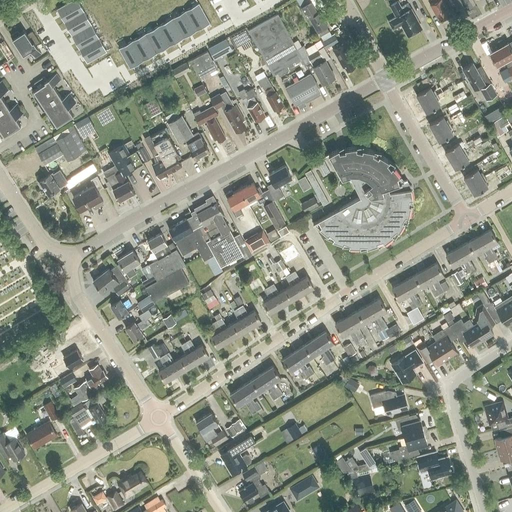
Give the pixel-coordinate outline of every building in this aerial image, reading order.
[(72,0),(57,9),(64,22),(84,11),(77,0),(72,0)] [(322,0),(297,0),(301,6),(311,0),(312,0),(317,9),(325,4),(322,0)] [(431,0),(433,3),(430,5),(433,11),(434,11),(439,19),(449,13),(441,0),(431,0)] [(401,7),(398,1),(390,6),(396,17),(389,21),(393,29),(401,25),(404,30),(405,30),(408,36),(421,28),(408,3),(401,7)] [(305,13),(307,12),(318,30),(321,36),(330,30),(327,25),(320,12),(316,14),(313,8),(314,8),(311,2),(302,7),(305,13)] [(199,3),(185,11),(196,31),(210,23),(199,3)] [(84,11),(64,22),(72,36),(92,24),(84,11)] [(185,11),(172,18),(183,38),(196,31),(185,11)] [(320,90),(306,65),(297,49),(278,14),(248,30),(273,75),(278,73),(279,76),(287,72),(289,76),(283,79),(284,81),(283,82),(285,86),(288,92),(290,92),(296,103),(320,90)] [(172,18),(159,25),(170,45),(183,38),(172,18)] [(79,49),(99,38),(92,24),(72,36),(79,49)] [(170,45),(159,25),(145,33),(157,53),(170,45)] [(235,48),(251,39),(245,30),(230,39),(235,48)] [(27,35),(25,31),(20,34),(18,31),(11,36),(23,55),(30,50),(35,58),(41,54),(41,53),(38,49),(35,44),(39,42),(32,31),(27,35)] [(145,33),(132,40),(143,60),(157,53),(145,33)] [(338,41),(335,35),(322,42),(325,48),(338,41)] [(99,38),(79,49),(87,63),(107,51),(99,38)] [(232,49),(226,38),(209,48),(214,59),(232,49)] [(9,48),(4,40),(0,42),(0,49),(2,53),(9,48)] [(130,68),(143,60),(132,40),(119,48),(130,68)] [(298,40),(293,42),(297,49),(302,46),(298,40)] [(330,58),(320,41),(315,44),(318,50),(309,55),(304,45),(297,49),(306,65),(311,62),(314,66),(313,67),(323,84),(335,77),(325,60),(330,58)] [(497,65),(504,61),(508,68),(508,69),(511,76),(511,42),(509,44),(508,43),(490,53),(497,65)] [(343,68),(345,67),(347,71),(356,66),(350,56),(352,55),(345,43),(333,50),(343,68)] [(190,60),(200,78),(217,68),(208,51),(190,60)] [(176,77),(190,69),(186,61),(171,69),(176,77)] [(225,75),(220,77),(227,89),(239,83),(229,63),(221,68),(225,75)] [(486,101),(494,96),(497,95),(491,83),(481,66),(477,69),(473,63),(462,69),(474,89),(478,87),(486,101)] [(54,128),(73,115),(68,108),(76,103),(70,93),(62,98),(53,85),(61,80),(56,74),(47,80),(44,76),(34,83),(37,88),(33,91),(36,95),(34,97),(43,112),(46,110),(52,118),(49,120),(54,128)] [(266,97),(269,102),(271,103),(275,110),(283,106),(279,100),(280,99),(276,91),(275,92),(270,82),(266,75),(257,81),(261,87),(262,86),(268,96),(266,97)] [(0,135),(2,138),(21,125),(16,118),(24,113),(17,104),(10,109),(1,95),(8,90),(2,80),(0,81),(0,135)] [(434,85),(416,95),(423,107),(441,97),(434,85)] [(244,89),(238,92),(242,99),(244,102),(251,113),(252,113),(256,121),(264,116),(261,110),(262,110),(257,102),(254,97),(257,95),(253,88),(246,92),(244,89)] [(219,93),(210,98),(216,109),(223,105),(226,110),(224,111),(232,125),(232,124),(237,132),(245,127),(242,122),(245,120),(236,105),(234,106),(231,100),(225,103),(219,93)] [(441,97),(423,107),(431,119),(448,109),(441,97)] [(144,105),(150,116),(162,110),(155,98),(144,105)] [(447,107),(456,123),(465,118),(456,102),(447,107)] [(200,110),(194,113),(200,124),(207,120),(209,124),(206,125),(215,140),(217,139),(218,142),(226,138),(214,117),(218,115),(213,106),(201,112),(200,110)] [(495,119),(491,112),(485,115),(489,123),(495,119)] [(179,142),(193,134),(182,115),(168,122),(179,142)] [(452,120),(435,130),(442,142),(459,132),(452,120)] [(497,137),(504,132),(497,120),(490,124),(497,137)] [(84,125),(89,133),(95,130),(90,121),(84,125)] [(477,127),(482,136),(488,133),(484,124),(477,127)] [(73,125),(68,128),(70,132),(56,139),(68,161),(86,150),(73,125)] [(165,128),(151,136),(171,172),(182,166),(178,160),(181,158),(165,128)] [(459,132),(442,142),(449,154),(466,144),(459,132)] [(195,159),(209,151),(199,134),(186,141),(188,145),(188,146),(195,159)] [(160,179),(171,172),(151,136),(150,136),(153,141),(147,144),(154,156),(154,157),(157,162),(152,165),(160,179)] [(484,147),(478,137),(468,142),(474,152),(484,147)] [(145,162),(151,159),(144,146),(143,146),(141,142),(136,145),(138,149),(145,162)] [(115,174),(114,172),(106,177),(109,181),(105,183),(110,190),(113,188),(120,201),(135,192),(128,180),(128,181),(124,174),(137,167),(124,144),(118,148),(116,144),(108,149),(110,152),(109,153),(119,172),(115,174)] [(410,200),(412,200),(413,200),(411,189),(410,189),(402,191),(401,189),(406,186),(404,182),(407,181),(407,180),(399,182),(397,176),(399,175),(400,175),(393,166),(392,166),(391,168),(387,163),(389,161),(379,154),(379,155),(378,157),(373,154),(374,151),(363,148),(363,149),(362,151),(356,150),(356,147),(357,147),(345,148),(345,149),(346,151),(340,152),(339,149),(329,154),(329,155),(331,158),(333,161),(335,165),(336,168),(342,178),(350,176),(361,197),(313,223),(314,224),(319,221),(322,227),(320,228),(319,228),(328,236),(330,234),(334,238),(333,240),(332,241),(343,245),(344,245),(343,244),(344,243),(350,245),(349,247),(349,248),(361,248),(360,248),(361,246),(367,246),(367,248),(367,249),(378,245),(377,243),(383,241),(384,243),(384,244),(393,236),(392,235),(397,231),(398,232),(398,233),(399,233),(405,223),(404,223),(403,222),(406,217),(408,217),(408,218),(409,218),(411,206),(410,206),(408,206),(410,200)] [(475,154),(457,165),(464,177),(482,166),(475,154)] [(97,170),(93,163),(71,178),(75,184),(97,170)] [(507,163),(494,169),(498,179),(511,173),(507,163)] [(267,186),(269,188),(274,198),(275,200),(283,196),(277,185),(284,181),(285,183),(291,179),(291,178),(292,177),(285,165),(269,174),(274,182),(267,186)] [(482,166),(464,177),(471,189),(489,179),(482,166)] [(39,183),(41,188),(44,188),(49,195),(60,188),(68,182),(60,170),(52,175),(50,173),(39,181),(40,182),(39,183)] [(97,190),(103,187),(97,176),(91,180),(94,185),(73,196),(81,210),(91,204),(94,208),(104,202),(97,190)] [(263,205),(274,198),(269,188),(262,192),(259,186),(256,188),(253,183),(247,186),(247,185),(240,189),(247,202),(256,197),(260,204),(262,203),(263,205)] [(239,207),(247,202),(240,189),(233,193),(232,190),(224,194),(228,200),(229,199),(234,209),(233,209),(237,216),(242,213),(239,207)] [(306,212),(319,205),(315,197),(302,204),(306,212)] [(285,223),(273,201),(264,206),(276,228),(285,223)] [(252,255),(239,233),(234,236),(222,215),(224,214),(217,202),(197,213),(203,224),(199,227),(221,268),(244,255),(246,259),(252,255)] [(214,256),(198,227),(193,230),(187,218),(169,228),(183,255),(197,248),(204,261),(214,256)] [(289,231),(286,225),(278,230),(281,235),(289,231)] [(251,253),(270,242),(263,229),(244,240),(251,253)] [(497,242),(490,229),(479,235),(486,248),(497,242)] [(145,287),(151,296),(154,302),(189,282),(181,267),(186,265),(173,242),(168,245),(167,244),(161,233),(147,240),(154,251),(158,259),(148,265),(154,275),(157,280),(145,287)] [(479,235),(468,242),(475,254),(482,250),(485,255),(489,253),(486,248),(479,235)] [(468,242),(457,248),(467,266),(471,263),(468,258),(475,254),(468,242)] [(300,254),(295,246),(287,251),(288,252),(282,256),(286,263),(300,254)] [(457,248),(446,254),(453,267),(460,263),(463,268),(467,266),(457,248)] [(133,250),(118,259),(129,277),(137,272),(133,266),(140,261),(133,250)] [(494,250),(489,253),(493,260),(496,259),(498,258),(494,250)] [(489,263),(493,260),(489,253),(485,255),(485,256),(489,263)] [(286,268),(281,259),(274,263),(280,272),(282,270),(286,268)] [(496,259),(493,260),(498,269),(500,271),(502,270),(496,259)] [(498,269),(494,261),(487,265),(492,273),(498,269)] [(437,279),(444,275),(437,263),(426,269),(433,281),(436,286),(440,284),(437,279)] [(472,263),(471,263),(467,266),(471,273),(476,270),(472,263)] [(110,270),(109,268),(93,281),(103,293),(113,285),(115,288),(114,289),(118,294),(130,284),(125,275),(117,265),(110,270)] [(471,273),(467,266),(463,268),(462,268),(466,276),(471,273)] [(436,286),(433,281),(426,269),(414,275),(421,287),(428,284),(431,289),(436,286)] [(303,294),(303,293),(313,287),(307,276),(299,281),(297,279),(299,278),(295,271),(291,274),(296,282),(303,294)] [(463,282),(457,271),(451,274),(457,285),(463,282)] [(292,300),(303,294),(296,282),(291,274),(286,276),(290,283),(292,282),(293,284),(285,289),(292,300)] [(154,275),(143,282),(145,287),(157,280),(154,275)] [(414,275),(403,281),(413,299),(417,297),(414,292),(421,287),(414,275)] [(479,289),(488,284),(483,276),(474,281),(479,289)] [(403,281),(392,288),(399,300),(406,296),(409,302),(413,299),(403,281)] [(274,284),(269,286),(274,295),(281,306),(292,300),(285,289),(277,294),(276,291),(278,290),(274,284)] [(440,284),(436,286),(440,294),(444,291),(440,284)] [(272,297),(270,298),(263,302),(270,313),(281,306),(274,295),(269,286),(265,289),(269,296),(270,295),(272,297)] [(440,294),(436,286),(431,289),(435,297),(440,294)] [(125,291),(127,297),(134,294),(132,288),(125,291)] [(207,303),(216,298),(211,289),(202,294),(207,303)] [(143,312),(155,304),(149,295),(137,303),(143,312)] [(243,303),(239,296),(234,299),(238,306),(243,303)] [(418,296),(417,297),(413,299),(417,306),(422,304),(418,296)] [(380,298),(369,304),(379,322),(383,319),(380,314),(387,310),(380,298)] [(132,304),(129,300),(128,299),(123,303),(120,299),(111,305),(119,318),(128,312),(126,308),(132,304)] [(417,306),(413,299),(409,302),(413,309),(415,307),(417,306)] [(507,326),(511,322),(511,311),(507,303),(505,300),(494,306),(492,302),(485,307),(494,320),(500,316),(507,326)] [(357,311),(364,323),(371,319),(374,324),(379,322),(369,304),(357,311)] [(479,322),(474,325),(483,340),(494,334),(489,326),(495,322),(493,320),(494,320),(485,307),(483,304),(477,308),(475,315),(479,322)] [(261,321),(255,310),(246,315),(245,313),(247,312),(243,305),(238,308),(244,316),(250,328),(261,321)] [(153,306),(148,309),(152,315),(157,312),(153,306)] [(240,334),(250,328),(244,316),(238,308),(234,310),(238,317),(240,316),(241,318),(233,323),(240,334)] [(147,318),(152,315),(148,309),(139,315),(142,321),(136,324),(135,322),(126,328),(134,340),(143,334),(140,330),(150,323),(147,318)] [(346,317),(353,329),(356,334),(357,334),(361,332),(358,326),(364,323),(357,311),(346,317)] [(420,312),(410,318),(413,324),(424,318),(420,312)] [(170,314),(163,319),(168,327),(175,323),(170,314)] [(346,317),(335,323),(342,336),(349,332),(352,337),(356,334),(353,329),(346,317)] [(229,341),(229,340),(240,334),(233,323),(225,328),(224,326),(225,325),(221,318),(217,321),(222,329),(229,341)] [(383,319),(379,322),(383,329),(387,327),(383,319)] [(461,341),(460,340),(466,336),(473,347),(483,340),(474,325),(470,319),(463,323),(462,320),(455,324),(451,327),(460,342),(461,341)] [(218,347),(229,341),(222,329),(217,321),(213,323),(217,330),(218,329),(219,331),(211,336),(218,347)] [(383,329),(379,322),(374,324),(378,332),(383,329)] [(396,324),(386,330),(390,337),(400,331),(396,324)] [(450,325),(442,330),(446,335),(436,341),(447,358),(457,352),(457,351),(456,352),(450,342),(458,337),(451,327),(450,325)] [(389,336),(386,330),(385,328),(378,332),(383,340),(389,336)] [(326,354),(331,351),(328,347),(334,342),(326,330),(315,337),(323,350),(326,354)] [(361,331),(361,332),(357,334),(361,342),(366,339),(361,331)] [(361,342),(357,334),(356,334),(352,337),(356,344),(361,342)] [(315,337),(304,344),(312,357),(323,350),(315,337)] [(403,350),(411,344),(407,337),(398,343),(403,350)] [(209,355),(202,344),(194,349),(192,347),(194,346),(190,339),(187,341),(186,342),(191,351),(198,362),(209,355)] [(437,365),(447,358),(436,341),(427,347),(424,342),(416,347),(426,362),(433,357),(437,364),(437,365)] [(187,350),(188,352),(180,357),(187,368),(198,362),(191,351),(186,342),(181,345),(185,351),(187,350)] [(161,354),(154,343),(148,347),(154,358),(161,354)] [(163,343),(157,346),(163,355),(168,352),(163,343)] [(343,347),(349,357),(356,352),(350,343),(343,347)] [(304,344),(294,352),(302,364),(312,357),(304,344)] [(70,368),(83,360),(77,349),(64,358),(66,362),(60,366),(64,371),(70,368)] [(403,382),(404,381),(406,382),(408,381),(410,380),(411,378),(411,376),(416,373),(413,368),(423,362),(415,350),(405,356),(392,364),(403,382)] [(331,351),(326,354),(331,361),(336,358),(331,351)] [(187,368),(180,357),(172,362),(171,360),(173,359),(169,352),(164,355),(168,362),(176,375),(187,368)] [(294,352),(293,352),(283,359),(291,371),(298,367),(301,371),(305,369),(302,364),(294,352)] [(327,364),(331,361),(326,354),(322,357),(327,364)] [(165,381),(176,375),(168,362),(164,355),(160,357),(164,364),(163,364),(165,367),(159,370),(165,381)] [(83,400),(91,395),(88,390),(91,387),(92,389),(99,385),(98,383),(108,377),(103,370),(102,371),(98,364),(89,369),(92,374),(85,378),(87,380),(75,388),(83,400)] [(262,372),(270,385),(274,390),(278,387),(275,382),(281,378),(273,365),(262,372)] [(310,366),(305,368),(310,376),(314,373),(310,366)] [(305,368),(305,369),(301,371),(305,378),(310,376),(305,368)] [(71,372),(63,377),(59,379),(64,388),(76,380),(71,372)] [(270,385),(262,372),(252,380),(260,392),(270,385)] [(344,386),(349,389),(355,381),(350,378),(349,380),(344,386)] [(252,404),(255,402),(251,397),(260,392),(252,380),(241,387),(252,404)] [(241,387),(230,394),(238,406),(245,402),(248,407),(252,404),(241,387)] [(278,387),(274,390),(278,397),(283,394),(278,387)] [(269,393),(274,400),(278,397),(274,390),(269,393)] [(394,412),(407,408),(407,409),(408,408),(404,394),(404,395),(388,399),(386,391),(370,395),(374,408),(385,405),(387,411),(386,413),(393,416),(394,412)] [(89,408),(99,424),(107,419),(97,403),(105,398),(101,393),(82,404),(82,403),(70,410),(71,411),(70,414),(71,416),(74,415),(80,427),(92,420),(86,410),(89,408)] [(487,412),(486,412),(486,414),(487,417),(488,419),(489,418),(491,423),(498,421),(499,428),(511,424),(511,416),(507,418),(502,402),(498,403),(497,399),(498,404),(486,407),(487,412)] [(60,416),(51,401),(43,405),(52,420),(60,416)] [(259,414),(264,411),(257,401),(255,402),(252,404),(257,411),(259,414)] [(252,404),(248,407),(253,414),(257,411),(252,404)] [(216,446),(228,438),(223,430),(216,434),(211,427),(218,423),(211,412),(196,422),(203,432),(201,433),(207,441),(211,438),(216,446)] [(410,416),(395,420),(395,421),(398,420),(400,425),(398,426),(399,430),(403,429),(405,437),(427,431),(425,425),(422,426),(421,419),(410,422),(409,417),(410,417),(410,416)] [(232,424),(238,432),(244,429),(238,420),(232,424)] [(35,448),(56,435),(48,421),(27,434),(35,448)] [(295,423),(286,428),(293,439),(307,430),(304,424),(298,428),(295,423)] [(226,428),(231,437),(237,433),(232,425),(226,428)] [(495,439),(498,450),(511,445),(511,426),(507,428),(509,435),(495,439)] [(80,427),(75,430),(78,435),(83,432),(80,427)] [(239,453),(256,443),(249,431),(225,445),(229,450),(221,455),(232,474),(246,465),(245,464),(250,462),(251,459),(249,455),(245,454),(241,457),(239,453)] [(404,446),(400,447),(400,450),(401,452),(404,451),(405,457),(420,453),(420,452),(418,453),(417,447),(428,444),(426,438),(429,437),(427,431),(405,437),(407,445),(404,446)] [(25,454),(15,438),(10,441),(4,432),(0,434),(0,451),(4,458),(11,455),(14,460),(25,454)] [(319,445),(312,449),(316,455),(322,451),(319,445)] [(511,445),(498,450),(501,460),(511,457),(511,445)] [(398,451),(391,453),(393,461),(402,458),(401,455),(399,454),(398,451)] [(452,470),(453,470),(452,464),(451,465),(448,456),(438,459),(436,451),(417,457),(421,471),(429,469),(432,480),(441,478),(440,476),(453,472),(452,470)] [(343,473),(352,470),(342,456),(335,461),(343,473)] [(252,482),(239,490),(240,492),(239,493),(241,496),(242,495),(245,500),(246,499),(248,502),(250,502),(253,500),(254,499),(252,495),(258,492),(261,497),(269,491),(265,484),(262,485),(258,479),(260,477),(258,473),(267,468),(263,461),(254,467),(253,466),(242,473),(247,480),(249,479),(252,482)] [(139,487),(148,482),(141,471),(128,478),(127,476),(117,482),(127,497),(140,489),(139,487)] [(374,491),(369,474),(352,479),(357,496),(374,491)] [(306,478),(291,488),(297,499),(313,489),(306,478)] [(106,496),(115,510),(125,504),(117,490),(106,496)] [(139,505),(128,511),(163,511),(165,511),(163,507),(166,505),(162,499),(160,501),(157,497),(145,505),(147,508),(142,511),(139,505)] [(417,504),(414,499),(404,505),(408,511),(414,511),(418,510),(415,506),(417,504)] [(462,511),(456,501),(438,511),(462,511)] [(288,511),(283,502),(267,511),(288,511)] [(392,511),(404,511),(399,502),(389,507),(392,511)] [(96,511),(95,510),(91,511),(86,511),(81,503),(71,509),(72,511),(96,511)]
